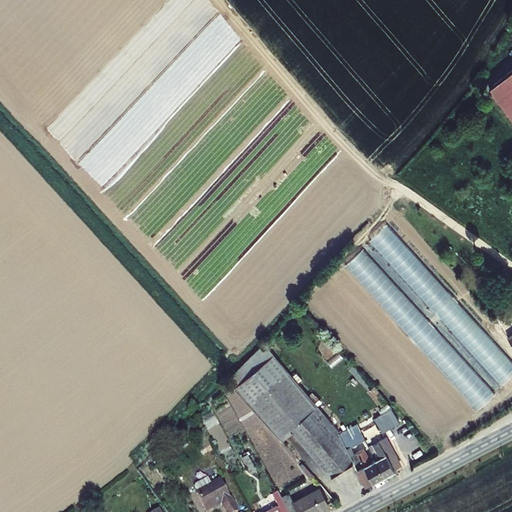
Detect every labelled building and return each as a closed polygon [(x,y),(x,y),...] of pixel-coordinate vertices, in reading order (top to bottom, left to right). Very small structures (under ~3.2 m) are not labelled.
[(511,70),(489,89),(511,117),(511,70)] [(511,362),(385,225),(343,264),(476,409),(511,375),(511,362)] [(441,414),(324,283),(309,296),(426,427),(441,414)] [(264,345),(227,384),(284,445),(288,442),(322,478),(353,465),(347,448),(365,441),(357,427),(340,433),(337,424),(264,345)] [(390,412),(375,420),(383,435),(399,425),(390,412)] [(401,468),(385,438),(369,445),(365,441),(347,448),(353,465),(371,486),(399,474),(401,468)] [(242,459),(250,473),(256,472),(248,456),(242,459)] [(314,484),(317,481),(303,465),(301,469),(314,484)] [(195,483),(195,486),(206,509),(220,503),(226,511),(233,511),(240,509),(221,476),(211,481),(208,476),(195,483)] [(293,511),(322,511),(329,508),(319,489),(297,501),(292,495),(283,498),(289,506),(293,511)] [(293,511),(289,506),(278,492),(274,494),(277,506),(264,511),(293,511)]
